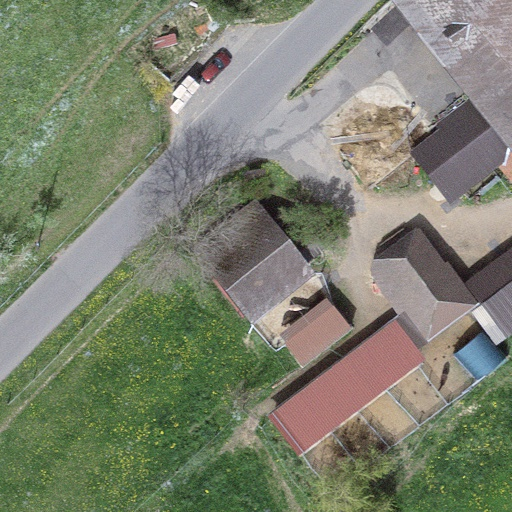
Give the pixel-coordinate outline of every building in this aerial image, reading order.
[(227,23),(202,0),(172,0),(128,47),(168,85),(227,23)] [(414,152),(449,196),(496,159),(511,179),(511,0),(432,0),(497,82),(441,125),(444,129),(414,152)] [(206,249),(253,305),(293,271),(247,215),(206,249)] [(511,253),(458,293),(416,238),(381,264),(399,288),(396,290),(429,334),(466,307),(496,347),(511,334),(511,253)] [(288,348),(307,374),(353,331),(336,309),(288,348)] [(415,355),(392,325),(272,417),(295,447),(415,355)] [(363,410),(309,448),(333,482),(387,445),(363,410)]
